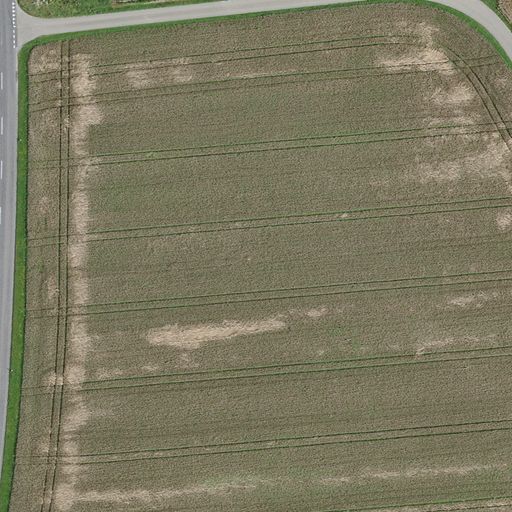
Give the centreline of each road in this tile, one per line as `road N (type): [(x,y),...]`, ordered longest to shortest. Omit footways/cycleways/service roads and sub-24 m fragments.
road 1 (secondary): [(1,44),(0,359)]
road 2 (unclassified): [(1,29),(300,0)]
